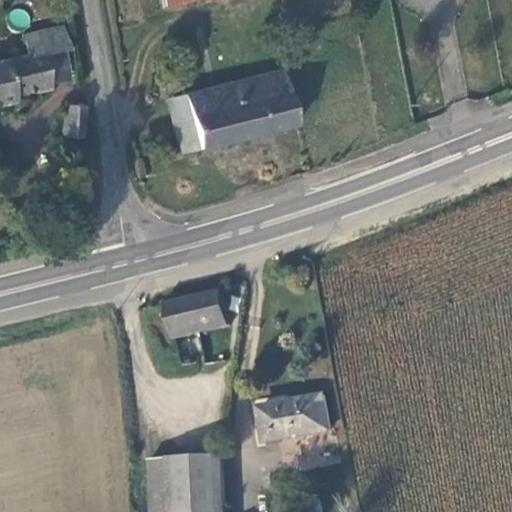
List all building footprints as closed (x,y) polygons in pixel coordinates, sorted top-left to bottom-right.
[(206,0),(155,0),(157,9),(206,0)] [(28,57),(0,62),(0,110),(19,106),(18,103),(55,96),(54,90),(46,55),(64,50),(67,48),(65,26),(25,35),(28,57)] [(277,44),(280,60),(293,56),(290,40),(277,44)] [(72,87),(64,50),(46,55),(54,90),(72,87)] [(282,73),(183,96),(196,152),(294,129),(282,73)] [(178,155),(196,152),(183,96),(166,101),(178,155)] [(89,110),(72,107),(68,140),(86,143),(89,110)] [(225,288),(172,302),(182,336),(234,324),(225,288)] [(327,396),(312,398),(318,432),(332,430),(327,396)] [(318,432),(312,398),(263,406),(270,439),(318,432)] [(153,458),(153,511),(227,511),(225,457),(153,458)]
